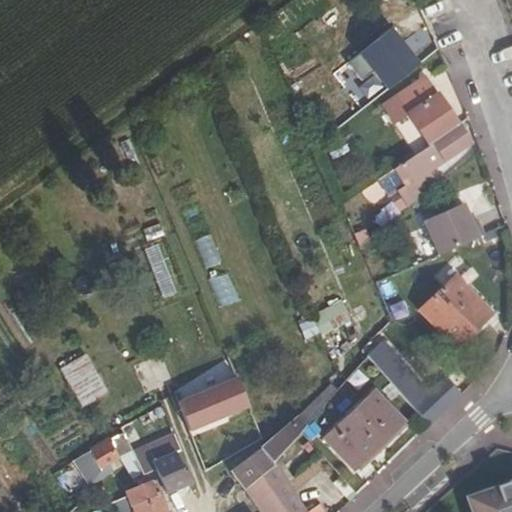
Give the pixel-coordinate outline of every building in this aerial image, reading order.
[(315,24),(330,34),(342,15),(327,6),(315,24)] [(384,88),(418,64),(391,25),(344,58),(359,79),(371,70),(384,88)] [(381,105),(386,113),(429,84),(424,76),(381,105)] [(386,113),(394,125),(408,116),(438,97),(429,84),(386,113)] [(431,146),(459,128),(438,97),(408,116),(429,147),(431,146)] [(394,125),(415,157),(429,147),(408,116),(394,125)] [(469,144),(459,128),(431,146),(442,162),(469,144)] [(396,193),(407,209),(421,197),(437,184),(428,171),(442,162),(431,146),(429,147),(415,157),(397,168),(380,179),(391,195),(396,193)] [(422,220),(437,254),(482,234),(475,219),(470,222),(461,202),(422,220)] [(211,233),(196,239),(206,267),(221,262),(211,233)] [(144,244),(162,295),(176,290),(158,240),(144,244)] [(455,277),(419,312),(455,350),(490,313),(455,277)] [(341,301),(313,317),(314,319),(320,335),(321,337),(351,322),(347,310),(341,301)] [(320,335),(314,319),(298,326),(305,341),(320,335)] [(426,397),(380,344),(378,346),(366,358),(412,411),(426,397)] [(85,353),(60,368),(83,406),(108,392),(85,353)] [(199,379),(173,391),(177,399),(203,388),(199,379)] [(238,379),(178,403),(190,430),(249,406),(238,379)] [(343,386),(341,384),(336,380),(263,447),(233,471),(244,487),(273,466),(301,433),(343,386)] [(321,438),(352,471),(403,424),(372,392),(321,438)] [(131,428),(122,435),(124,439),(129,448),(140,439),(131,428)] [(129,448),(124,439),(112,445),(118,457),(122,456),(137,481),(144,477),(131,452),(129,448)] [(149,444),(131,452),(144,477),(155,471),(153,465),(158,463),(149,444)] [(118,457),(112,445),(91,455),(100,471),(102,470),(120,461),(118,457)] [(193,482),(179,452),(158,463),(153,465),(155,471),(159,478),(168,494),(193,482)] [(100,471),(91,455),(74,464),(90,489),(98,484),(93,476),(100,471)] [(347,502),(354,495),(320,456),(313,462),(347,502)] [(302,511),(273,466),(244,487),(261,511),(323,511),(319,506),(318,504),(307,511),(302,511)] [(93,476),(98,484),(106,479),(102,470),(100,471),(93,476)] [(127,489),(130,503),(162,496),(168,494),(159,478),(127,489)] [(511,511),(511,486),(477,498),(481,511),(511,511)] [(130,503),(132,511),(166,511),(162,496),(130,503)] [(329,497),(319,506),(323,511),(336,511),(339,509),(329,497)]
